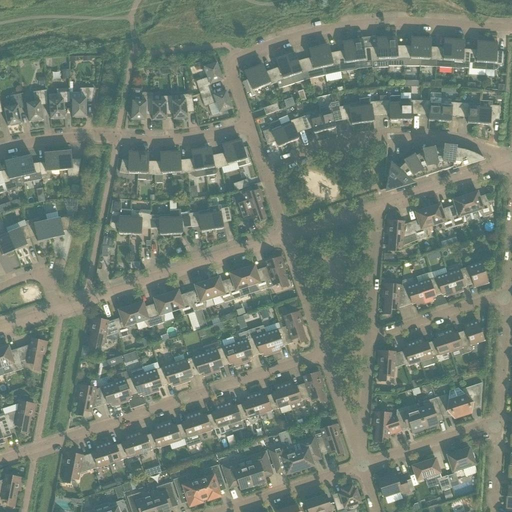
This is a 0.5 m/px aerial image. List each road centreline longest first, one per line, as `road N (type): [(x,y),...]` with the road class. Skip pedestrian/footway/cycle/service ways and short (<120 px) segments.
road 1 (residential): [(248,125),(231,64),(284,40),(409,22),(511,28)]
road 2 (residential): [(0,462),(324,353)]
road 3 (residential): [(264,171),(376,137),(462,142),(511,157)]
road 4 (residential): [(0,151),(49,139),(200,138),(248,125)]
road 5 (residential): [(54,309),(285,237)]
road 6 (residential): [(374,208),(511,160)]
road 7 (residential): [(366,337),(505,296)]
road 8 (residential): [(226,511),(362,468)]
road 9 (residential): [(362,468),(497,423)]
road 10 (residential): [(366,337),(374,208)]
road 11 (residential): [(497,423),(505,296)]
road 12 (residential): [(324,353),(285,237)]
